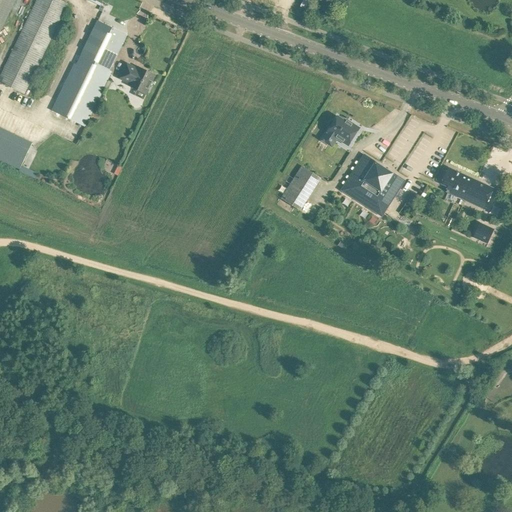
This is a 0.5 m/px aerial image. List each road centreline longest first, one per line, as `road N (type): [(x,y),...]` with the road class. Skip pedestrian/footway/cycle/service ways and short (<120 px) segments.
road 1 (track): [(495,349),(442,367),(0,246)]
road 2 (tertiary): [(503,117),(186,0)]
